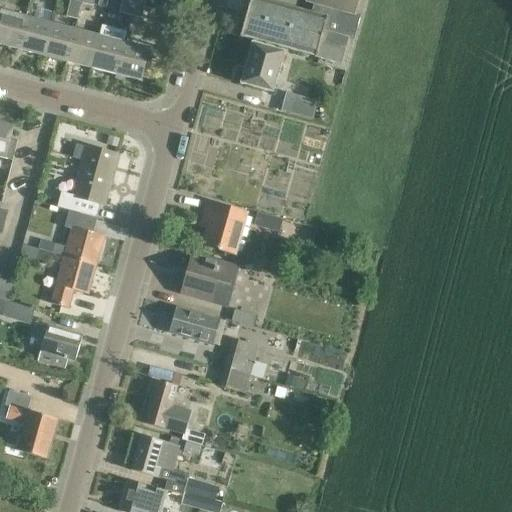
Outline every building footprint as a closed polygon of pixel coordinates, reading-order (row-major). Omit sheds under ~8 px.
[(122,0),(119,13),(129,15),(133,0),(122,0)] [(137,0),(133,0),(129,15),(141,18),(146,2),(137,0)] [(355,15),(359,0),(305,0),(305,2),(315,4),(313,13),(264,0),(248,0),(238,37),(340,65),(347,40),(352,42),(359,16),(355,15)] [(0,45),(17,50),(25,19),(0,12),(0,45)] [(17,50),(41,56),(49,25),(25,19),(17,50)] [(65,62),(73,31),(49,25),(41,56),(65,62)] [(65,62),(89,69),(97,37),(73,31),(65,62)] [(97,37),(89,69),(114,75),(122,44),(97,37)] [(147,50),(122,44),(114,75),(139,81),(147,50)] [(271,94),(282,54),(251,46),(240,85),(271,94)] [(155,72),(145,69),(143,79),(153,81),(155,72)] [(295,97),(290,114),(312,119),(316,103),(295,97)] [(0,124),(0,158),(3,159),(12,127),(0,124)] [(101,206),(115,156),(86,147),(72,198),(101,206)] [(233,255),(244,215),(206,204),(202,218),(210,220),(202,246),(233,255)] [(62,257),(94,266),(102,238),(70,228),(62,257)] [(42,241),(39,251),(52,254),(54,244),(42,241)] [(49,262),(52,254),(39,251),(37,259),(49,262)] [(227,286),(233,267),(192,255),(180,295),(210,303),(216,283),(227,286)] [(94,266),(62,257),(48,304),(67,309),(72,292),(86,296),(94,266)] [(13,279),(2,277),(0,285),(0,299),(7,301),(13,279)] [(29,325),(33,310),(4,303),(0,318),(29,325)] [(234,323),(238,311),(214,304),(210,316),(234,323)] [(221,333),(224,323),(176,309),(169,333),(212,346),(216,332),(221,333)] [(73,362),(80,336),(46,327),(39,353),(73,362)] [(232,340),(224,369),(249,376),(257,347),(232,340)] [(244,394),(249,376),(224,369),(219,387),(244,394)] [(181,435),(179,441),(201,447),(204,436),(184,431),(189,413),(170,408),(176,388),(153,381),(141,424),(181,435)] [(45,461),(56,421),(25,412),(29,398),(7,392),(3,406),(7,408),(4,420),(14,423),(13,429),(20,431),(14,452),(45,461)] [(129,472),(158,480),(161,470),(171,473),(178,447),(139,437),(129,472)] [(217,487),(187,478),(183,491),(213,499),(217,487)] [(158,511),(164,493),(179,497),(183,484),(165,479),(162,492),(127,482),(118,511),(158,511)] [(199,509),(202,497),(183,492),(180,503),(199,509)]
